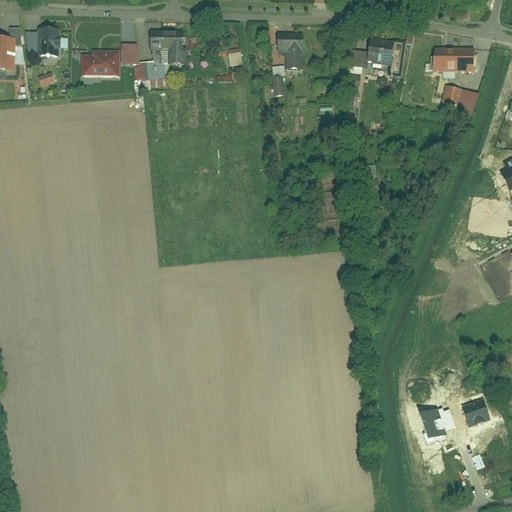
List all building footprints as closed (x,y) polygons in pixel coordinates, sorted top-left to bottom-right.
[(62,32),(39,31),(39,59),(61,59),(62,32)] [(187,31),(152,31),(151,52),(170,53),(171,67),(187,67),(187,31)] [(282,38),(281,61),(290,61),(302,62),(303,38),(282,38)] [(18,41),(0,40),(0,73),(16,74),(18,41)] [(369,46),(368,64),(390,66),(391,48),(369,46)] [(240,51),(227,52),(228,69),(241,68),(240,51)] [(434,51),(434,75),(474,75),(474,52),(434,51)] [(93,58),(82,57),(82,79),(119,80),(119,54),(93,54),(93,58)] [(302,62),(290,61),(290,79),(302,79),(302,62)] [(277,99),(284,99),(283,68),(271,69),(272,79),(276,79),(277,99)] [(50,74),(36,80),(40,90),(54,84),(50,74)] [(359,78),(349,78),(349,113),(353,113),(354,100),(358,101),(359,78)] [(477,99),(448,91),(443,108),(473,116),(477,99)] [(284,109),(269,109),(269,119),(284,119),(284,109)] [(362,180),(375,178),(374,167),(361,169),(362,180)] [(511,191),(511,172),(501,178),(509,193),(511,191)] [(472,227),(501,233),(506,204),(489,201),(487,207),(478,205),(477,208),(476,208),(472,227)] [(449,410),(421,420),(427,437),(423,439),(427,449),(447,442),(444,434),(456,429),(449,410)]
